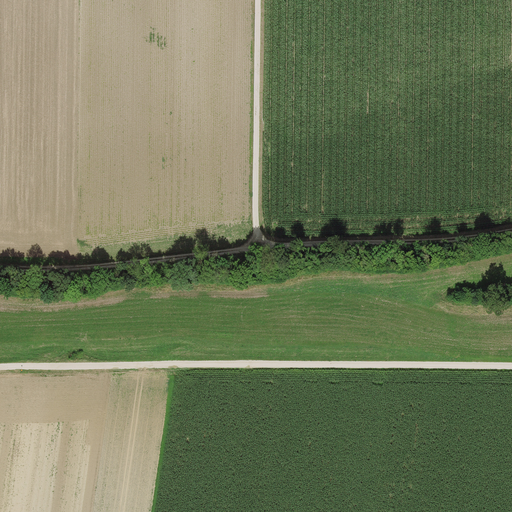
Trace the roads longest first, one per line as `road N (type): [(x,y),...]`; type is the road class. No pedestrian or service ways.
road 1 (track): [(0,264),(172,263),(511,229)]
road 2 (track): [(0,366),(511,365)]
road 3 (track): [(256,0),(256,254)]
